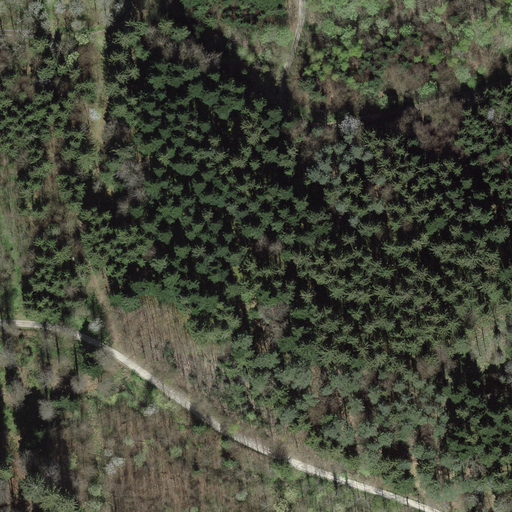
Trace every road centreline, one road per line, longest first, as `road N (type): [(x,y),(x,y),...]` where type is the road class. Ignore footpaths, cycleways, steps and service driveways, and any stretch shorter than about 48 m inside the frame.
road 1 (track): [(434,511),(255,448),(75,333),(0,323)]
road 2 (track): [(301,0),(280,91),(286,114),(298,123),(357,119),(511,79)]
road 3 (track): [(122,359),(81,242),(117,26)]
road 4 (track): [(0,32),(98,33),(117,26),(137,0)]
